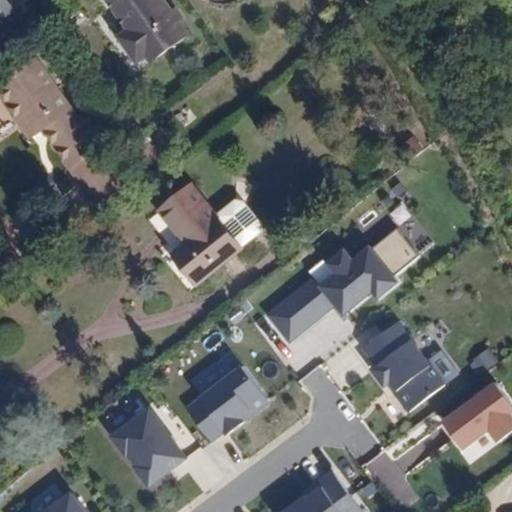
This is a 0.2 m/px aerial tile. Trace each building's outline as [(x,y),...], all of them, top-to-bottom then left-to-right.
[(0,0),(0,16),(10,9),(8,6),(4,0),(0,0)] [(185,42),(175,27),(179,24),(174,17),(170,20),(157,1),(157,0),(106,0),(103,2),(127,37),(120,42),(137,64),(143,60),(148,67),(185,42)] [(93,149),(35,67),(0,91),(0,100),(28,141),(40,133),(65,169),(93,149)] [(241,261),(193,201),(163,225),(187,256),(174,268),(197,295),(241,261)] [(333,307),(341,318),(369,295),(374,301),(398,282),(353,230),(303,272),(306,276),(333,307)] [(306,276),(264,313),(291,344),(333,307),(306,276)] [(387,388),(405,413),(444,384),(392,314),(353,344),(369,365),(364,369),(381,392),(387,388)] [(266,406),(240,367),(182,408),(209,446),(266,406)] [(495,444),(511,431),(511,415),(508,411),(511,407),(511,406),(492,379),(438,418),(461,450),(485,430),(495,444)] [(145,486),(186,457),(148,405),(107,434),(145,486)] [(280,511),(360,511),(333,474),(329,477),(280,511)] [(82,511),(68,492),(40,511),(82,511)]
